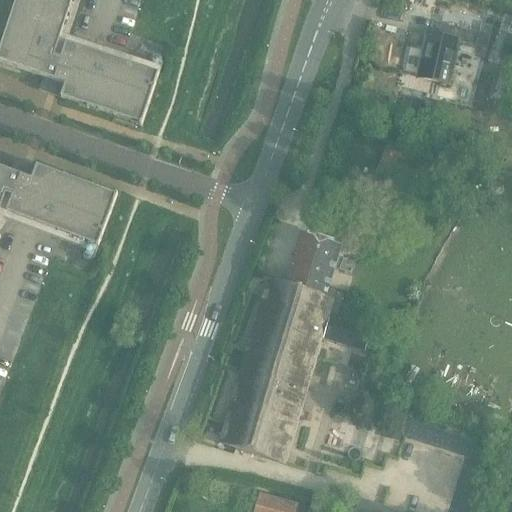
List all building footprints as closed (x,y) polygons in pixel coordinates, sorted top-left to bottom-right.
[(0,50),(0,64),(38,77),(45,79),(41,91),(61,97),(61,100),(87,108),(87,110),(89,111),(89,109),(140,126),(139,128),(141,128),(159,75),(66,45),(61,61),(59,69),(51,66),(73,0),(16,0),(5,35),(3,34),(3,36),(5,37),(0,50)] [(425,44),(417,78),(447,85),(458,42),(472,45),(475,33),(441,25),(436,46),(425,44)] [(511,35),(508,34),(501,53),(511,56),(511,35)] [(438,161),(467,176),(477,156),(449,141),(438,161)] [(390,177),(397,158),(403,161),(407,150),(386,143),(376,172),(390,177)] [(0,210),(8,188),(16,191),(13,198),(7,214),(98,248),(117,196),(115,195),(115,197),(65,179),(66,176),(63,176),(63,178),(37,168),(36,170),(16,163),(12,174),(5,172),(0,169),(0,210)] [(219,445),(284,465),(322,338),(364,351),(370,331),(332,320),(334,315),(329,313),(333,300),(325,298),(341,247),(300,234),(285,286),(268,280),(219,445)] [(252,511),(295,511),(298,504),(258,493),(252,511)] [(387,511),(359,503),(356,511),(387,511)]
